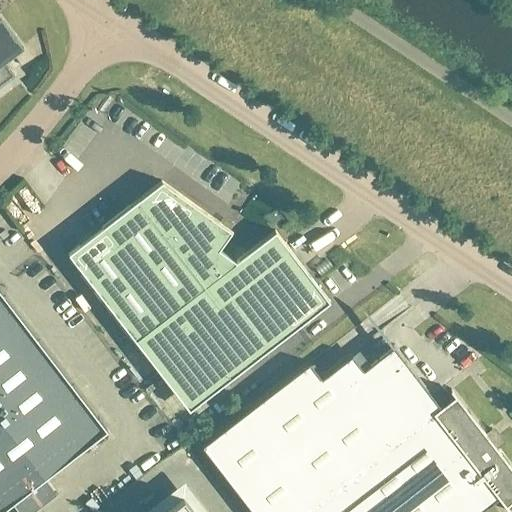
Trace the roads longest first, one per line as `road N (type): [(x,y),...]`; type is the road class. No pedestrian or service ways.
road 1 (unclassified): [(511,287),(107,20)]
road 2 (unclassified): [(0,156),(107,20)]
